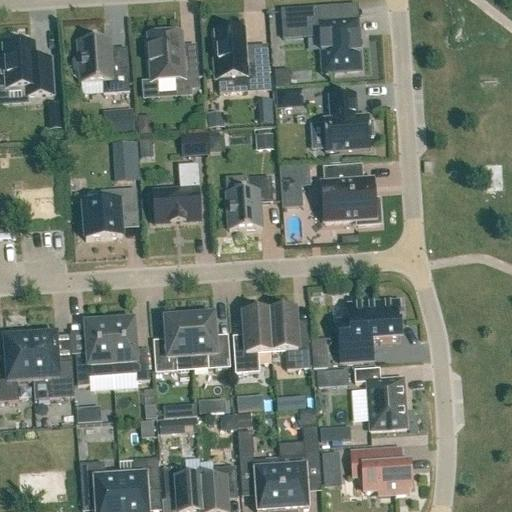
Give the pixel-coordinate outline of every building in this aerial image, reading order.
[(315,40),(319,39),(321,73),(333,73),(333,76),(346,75),(346,72),(360,71),(359,56),(358,38),(354,38),(353,23),(344,24),(343,9),(313,11),(315,40)] [(281,14),(282,29),(304,28),(303,12),(281,14)] [(246,68),(244,33),(214,35),(216,62),(213,62),(215,83),(246,81),(247,96),(263,95),(261,67),(246,68)] [(183,67),(181,37),(147,39),(150,86),(184,83),(185,93),(199,92),(197,66),(183,67)] [(111,72),(109,42),(77,44),(79,60),(75,61),(72,64),(73,71),(76,74),(79,74),(80,87),(102,85),(103,97),(129,95),(127,71),(111,72)] [(53,98),(51,71),(50,62),(35,63),(34,47),(3,49),(4,63),(0,63),(0,76),(0,78),(5,78),(6,92),(25,90),(26,100),(53,98)] [(276,74),(277,90),(291,89),(290,73),(276,74)] [(303,92),(277,94),(278,112),(304,110),(303,92)] [(356,113),(355,97),(329,99),(331,123),(323,124),(325,156),(370,152),(370,140),(373,140),(372,124),(368,125),(368,121),(354,121),(354,113),(356,113)] [(61,108),(49,109),(51,133),(63,132),(61,108)] [(117,123),(118,139),(133,138),(132,122),(117,123)] [(182,159),(208,157),(206,136),(180,138),(182,159)] [(132,167),(131,147),(114,148),(116,168),(132,167)] [(200,224),(198,193),(199,193),(197,168),(178,170),(180,193),(152,195),(154,227),(200,224)] [(374,205),(374,198),(373,183),(368,183),(362,184),(361,170),(324,172),(325,201),(322,201),(324,227),(357,225),(357,229),(380,227),(378,204),(374,205)] [(295,175),(280,176),(280,190),(296,189),(295,175)] [(261,232),(259,207),(272,206),(270,181),(247,182),(248,194),(226,196),(229,234),(261,232)] [(85,244),(121,241),(119,218),(137,216),(136,192),(100,195),(101,207),(83,208),(85,244)] [(348,309),(350,333),(338,333),(341,367),(373,365),(373,363),(371,363),(370,346),(400,344),(399,326),(402,326),(400,303),(380,304),(380,307),(348,309)] [(268,316),(271,356),(285,355),(286,374),(310,372),(308,344),(296,345),(294,314),(268,316)] [(258,357),(271,356),(268,316),(242,318),(245,349),(233,350),(235,378),(259,376),(258,357)] [(213,320),(189,321),(192,374),(229,371),(227,346),(215,347),(213,320)] [(192,374),(189,321),(164,323),(166,350),(153,351),(155,376),(192,374)] [(109,327),(112,379),(136,378),(136,386),(149,385),(147,353),(135,354),(133,325),(129,325),(125,322),(116,323),(113,326),(109,327)] [(112,379),(109,327),(104,327),(100,324),(92,325),(89,328),(85,328),(87,357),(75,358),(77,390),(89,389),(89,381),(112,379)] [(29,336),(33,385),(48,384),(50,403),(74,401),(71,365),(58,366),(56,339),(45,339),(44,335),(29,336)] [(17,386),(33,385),(29,336),(14,337),(14,342),(3,342),(5,369),(0,369),(0,406),(18,405),(17,386)] [(328,357),(312,358),(313,372),(329,371),(328,357)] [(380,385),(379,372),(354,374),(355,386),(367,386),(370,435),(406,433),(403,383),(380,385)] [(317,376),(318,391),(347,389),(346,374),(317,376)] [(257,412),(255,397),(231,399),(232,414),(257,412)] [(197,408),(180,409),(181,421),(198,420),(197,408)] [(145,410),(146,422),(156,421),(155,409),(145,410)] [(236,418),(222,419),(222,428),(227,433),(237,433),(236,418)] [(159,438),(181,437),(180,425),(159,427),(159,438)] [(302,431),(303,457),(318,455),(316,431),(302,431)] [(331,431),(321,432),(322,445),(331,445),(331,431)] [(238,461),(253,460),(251,435),(236,436),(238,461)] [(352,456),(353,472),(354,481),(363,480),(364,496),(379,495),(379,500),(405,498),(405,493),(410,493),(408,467),(403,467),(402,453),(352,456)] [(324,476),(341,475),(339,456),(323,457),(324,476)] [(293,471),(279,472),(281,511),(307,511),(304,461),(292,461),(293,471)] [(281,511),(279,472),(278,462),(252,464),(255,511),(281,511)] [(119,481),(121,511),(147,511),(146,495),(159,494),(157,463),(133,464),(134,480),(119,481)] [(121,511),(119,481),(104,482),(103,466),(79,468),(81,499),(94,498),(95,511),(121,511)] [(201,511),(225,511),(225,495),(237,494),(235,470),(213,472),(213,484),(200,485),(201,511)] [(201,511),(200,485),(200,481),(186,482),(185,471),(163,472),(165,504),(177,503),(177,511),(201,511)]
